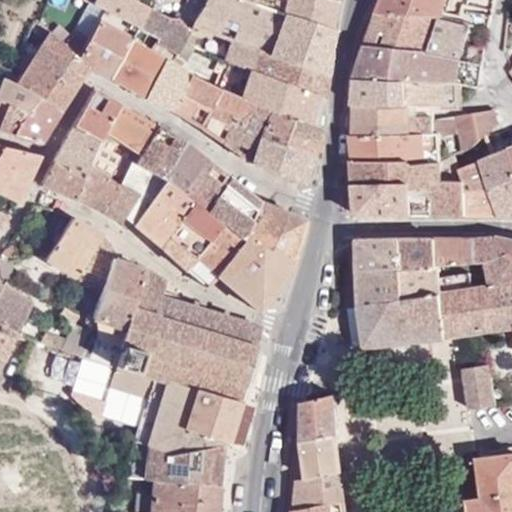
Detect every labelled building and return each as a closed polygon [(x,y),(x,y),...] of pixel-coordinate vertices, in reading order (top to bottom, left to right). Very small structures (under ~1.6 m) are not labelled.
[(105,9),(118,15),(140,29),(151,9),(134,0),(94,0),(93,4),(105,9)] [(326,74),(332,29),(330,28),(292,16),(253,2),(247,0),(206,0),(193,25),(231,39),(275,56),(326,74)] [(253,0),(253,2),(292,16),(330,28),(336,1),(333,0),(253,0)] [(447,0),(383,0),(378,13),(442,16),(443,14),(447,0)] [(447,0),(443,14),(465,20),(468,8),(469,0),(447,0)] [(105,9),(93,4),(89,2),(77,26),(65,45),(87,66),(109,78),(130,37),(99,19),(105,9)] [(468,8),(465,20),(471,22),(489,28),(492,14),(468,8)] [(130,37),(134,39),(140,29),(118,15),(105,9),(99,19),(130,37)] [(190,30),(180,18),(178,18),(169,18),(151,9),(140,29),(156,39),(151,50),(164,58),(145,98),(171,109),(189,74),(180,68),(170,61),(182,42),(188,33),(190,30)] [(442,16),(378,13),(367,45),(431,51),(442,16)] [(431,51),(464,57),(471,22),(465,20),(443,14),(442,16),(431,51)] [(87,66),(65,45),(40,21),(38,24),(33,22),(30,28),(45,39),(40,48),(25,41),(21,51),(25,54),(46,68),(72,89),(87,66)] [(140,29),(134,39),(130,37),(109,78),(145,98),(164,58),(151,50),(156,39),(140,29)] [(196,37),(188,33),(182,42),(191,47),(196,37)] [(314,94),(323,98),(326,74),(275,56),(231,39),(223,60),(249,70),(314,94)] [(180,68),(186,60),(193,48),(191,47),(182,42),(170,61),(180,68)] [(483,63),(463,59),(464,57),(431,51),(367,45),(356,77),(405,81),(459,83),(479,86),(483,63)] [(25,54),(16,73),(22,75),(15,84),(36,97),(59,110),(72,89),(46,68),(25,54)] [(0,122),(7,103),(27,111),(36,97),(15,84),(22,75),(16,73),(0,65),(0,122)] [(269,109),(307,124),(314,94),(249,70),(239,97),(247,100),(269,109)] [(171,109),(200,127),(218,88),(189,74),(171,109)] [(405,81),(356,77),(353,104),(403,104),(405,81)] [(436,104),(459,104),(459,83),(405,81),(403,104),(412,104),(436,104)] [(121,104),(94,87),(72,125),(100,141),(105,133),(121,104)] [(234,126),(247,100),(239,97),(218,88),(200,127),(221,141),(230,124),(234,126)] [(36,97),(27,111),(12,135),(38,143),(59,110),(36,97)] [(250,161),(260,134),(269,109),(247,100),(234,126),(230,124),(221,141),(250,161)] [(27,111),(7,103),(0,122),(0,131),(12,135),(27,111)] [(158,126),(121,104),(105,133),(139,155),(158,126)] [(412,113),(353,112),(352,136),(435,134),(435,120),(436,104),(412,104),(412,113)] [(403,104),(353,104),(353,112),(412,113),(412,104),(403,104)] [(311,155),(320,127),(307,124),(269,109),(260,134),(311,155)] [(495,109),(435,120),(435,134),(440,134),(441,142),(461,137),(464,151),(470,148),(487,134),(498,124),(495,109)] [(100,141),(72,125),(52,160),(83,178),(88,167),(100,141)] [(185,142),(158,126),(139,155),(134,163),(162,178),(185,142)] [(100,141),(88,167),(119,186),(138,193),(130,206),(139,213),(162,178),(134,163),(139,155),(105,133),(100,141)] [(250,161),(302,183),(311,155),(260,134),(250,161)] [(442,161),(442,158),(441,142),(440,134),(435,134),(352,136),(354,161),(442,161)] [(242,239),(243,237),(260,202),(185,142),(162,178),(190,201),(220,223),(242,239)] [(0,168),(26,181),(38,154),(0,146),(0,145),(0,168)] [(511,160),(508,150),(494,155),(481,161),(490,186),(511,178),(511,160)] [(52,160),(40,183),(76,199),(83,178),(52,160)] [(443,180),(443,169),(442,161),(354,161),(356,186),(413,184),(413,190),(433,190),(434,180),(443,180)] [(465,180),(466,216),(500,216),(490,186),(481,161),(460,170),(465,180)] [(83,178),(76,199),(104,213),(119,186),(88,167),(83,178)] [(26,181),(0,168),(0,194),(17,202),(26,181)] [(159,246),(190,201),(162,178),(139,213),(133,223),(159,246)] [(511,178),(490,186),(500,216),(511,216),(511,178)] [(413,190),(414,216),(466,216),(465,180),(443,180),(434,180),(433,190),(413,190)] [(356,186),(358,217),(414,216),(413,190),(413,184),(356,186)] [(104,213),(121,221),(124,216),(130,206),(138,193),(119,186),(104,213)] [(159,246),(185,269),(220,223),(190,201),(159,246)] [(291,261),(303,219),(260,202),(243,237),(266,250),(270,246),(291,261)] [(130,206),(124,216),(133,223),(139,213),(130,206)] [(0,222),(9,213),(0,208),(0,222)] [(45,259),(74,276),(79,267),(86,257),(91,260),(101,244),(96,241),(101,234),(72,217),(45,259)] [(206,287),(216,275),(242,239),(220,223),(185,269),(206,287)] [(89,272),(85,283),(101,293),(114,257),(115,255),(101,234),(96,241),(101,244),(91,260),(86,257),(79,267),(89,272)] [(270,246),(266,250),(243,237),(242,239),(216,275),(258,310),(291,261),(270,246)] [(511,283),(511,253),(498,237),(484,238),(486,261),(487,266),(488,274),(490,287),(511,283)] [(511,239),(498,237),(511,253),(511,239)] [(405,239),(408,269),(440,265),(438,238),(405,239)] [(451,264),(479,262),(477,239),(438,238),(440,265),(451,264)] [(477,239),(479,262),(486,261),(484,238),(477,239)] [(440,265),(408,269),(405,239),(360,241),(362,307),(443,295),(480,289),(478,275),(471,276),(471,273),(452,275),(451,264),(440,265)] [(12,258),(19,247),(10,241),(1,253),(12,258)] [(0,270),(1,275),(9,279),(10,279),(12,258),(1,253),(0,254),(0,270)] [(141,281),(145,268),(114,257),(101,293),(92,319),(95,320),(97,339),(90,357),(113,365),(121,344),(119,342),(141,281)] [(488,274),(478,275),(480,289),(490,287),(488,274)] [(162,290),(162,288),(141,281),(119,342),(121,344),(113,365),(154,378),(177,385),(178,383),(240,402),(260,327),(226,317),(227,310),(223,309),(221,315),(195,307),(197,301),(193,300),(191,306),(178,302),(160,296),(162,290)] [(511,283),(490,287),(480,289),(443,295),(448,337),(461,334),(511,326),(511,283)] [(17,332),(31,302),(5,286),(1,285),(0,286),(0,324),(1,324),(16,330),(16,332),(17,332)] [(402,342),(417,340),(418,340),(433,338),(448,337),(443,295),(362,307),(368,347),(371,347),(402,342)] [(73,323),(77,314),(73,312),(64,307),(57,319),(71,326),(73,323)] [(64,339),(60,347),(81,354),(84,348),(80,346),(87,331),(73,323),(71,326),(64,339)] [(0,326),(0,357),(4,359),(16,332),(16,330),(1,324),(0,326)] [(45,332),(41,341),(60,347),(64,339),(45,332)] [(433,338),(418,340),(417,340),(402,342),(371,347),(374,372),(436,363),(433,338)] [(81,360),(72,390),(100,399),(110,369),(81,360)] [(496,403),(490,360),(465,363),(471,407),(496,403)] [(115,368),(101,416),(133,425),(148,378),(115,368)] [(127,462),(126,477),(153,480),(219,486),(223,445),(240,402),(178,383),(177,385),(154,378),(127,462)] [(335,394),(304,401),(302,440),(338,435),(335,394)] [(308,478),(342,472),(338,435),(302,440),(308,478)] [(471,511),(511,511),(511,447),(479,451),(484,498),(470,500),(471,511)] [(308,478),(299,479),(295,509),(346,501),(342,472),(308,478)] [(216,511),(219,486),(153,480),(152,494),(137,493),(135,511),(216,511)] [(346,501),(295,509),(294,511),(302,511),(346,504),(346,501)]
